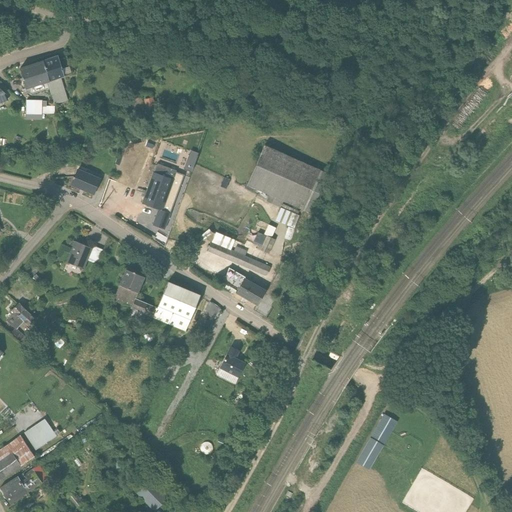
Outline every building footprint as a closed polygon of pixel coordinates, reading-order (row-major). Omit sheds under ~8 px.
[(68,63),(60,66),(66,84),(74,82),(68,63)] [(60,64),(45,68),(52,89),(62,85),(66,84),(60,66),(60,64)] [(45,68),(21,76),(28,97),(49,90),(52,89),(45,68)] [(52,89),(49,90),(56,113),(70,109),(62,85),(52,89)] [(156,106),(147,108),(150,118),(159,116),(156,106)] [(46,108),(28,108),(28,123),(57,123),(57,114),(46,114),(46,108)] [(334,182),(272,153),(253,194),(316,222),(334,182)] [(190,176),(198,179),(205,160),(197,157),(190,176)] [(104,188),(80,177),(73,194),(97,204),(104,188)] [(159,178),(147,210),(169,218),(181,186),(159,178)] [(172,238),(177,221),(163,217),(158,234),(172,238)] [(287,218),(283,230),(300,235),(304,223),(287,218)] [(264,241),(260,252),(265,254),(263,259),(272,261),(277,246),(264,241)] [(261,271),(265,263),(220,242),(211,260),(271,286),(275,276),(261,271)] [(95,257),(77,250),(68,272),(86,279),(95,257)] [(232,286),(235,278),(220,274),(218,281),(232,286)] [(140,302),(146,287),(128,279),(122,294),(140,302)] [(262,314),(269,300),(249,288),(240,303),(262,314)] [(188,342),(203,305),(172,292),(161,318),(139,309),(135,318),(188,342)] [(140,302),(122,294),(116,308),(134,316),(140,302)] [(226,319),(214,312),(207,321),(219,329),(226,319)] [(31,337),(39,329),(22,314),(7,329),(18,339),(25,331),(31,337)] [(224,379),(242,387),(249,373),(239,368),(243,361),(235,356),(224,379)] [(389,423),(361,472),(375,480),(403,431),(389,423)] [(46,428),(25,442),(36,459),(57,445),(46,428)] [(0,489),(35,466),(20,445),(0,458),(0,489)] [(36,474),(1,497),(10,511),(13,511),(47,490),(36,474)] [(65,487),(58,478),(48,485),(54,494),(65,487)] [(165,511),(171,507),(155,489),(140,503),(148,511),(165,511)] [(84,511),(75,501),(67,507),(70,511),(84,511)]
